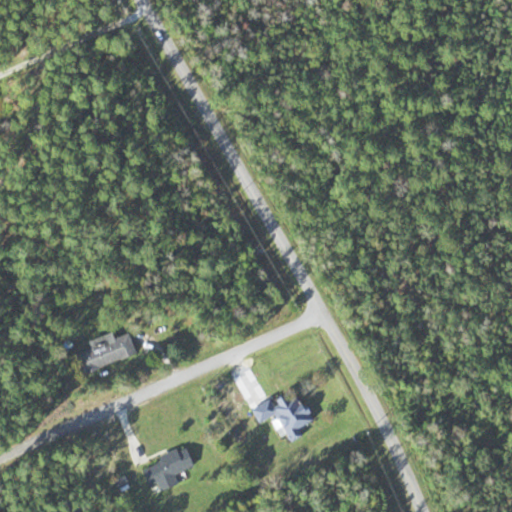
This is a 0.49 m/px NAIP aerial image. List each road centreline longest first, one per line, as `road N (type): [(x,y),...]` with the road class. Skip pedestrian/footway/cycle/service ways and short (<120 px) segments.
road 1 (residential): [(417,511),(321,313),(135,0)]
road 2 (residential): [(0,454),(321,313)]
